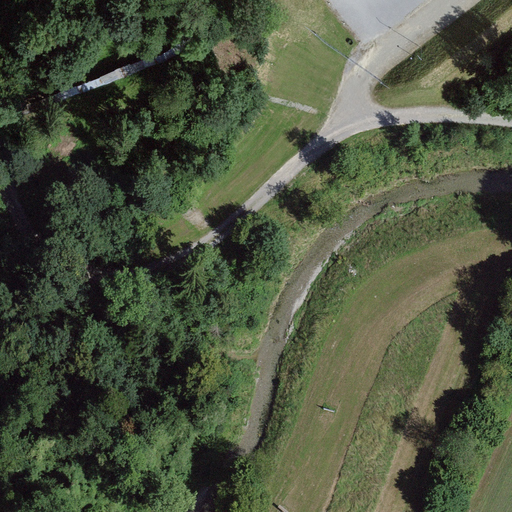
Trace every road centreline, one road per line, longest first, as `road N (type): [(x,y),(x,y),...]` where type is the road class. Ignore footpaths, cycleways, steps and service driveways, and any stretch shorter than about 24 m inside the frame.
road 1 (track): [(0,159),(12,201),(44,242),(103,278),(168,272),(221,243),(321,149),(380,121),(511,121)]
road 2 (track): [(380,121),(376,81),(464,0)]
